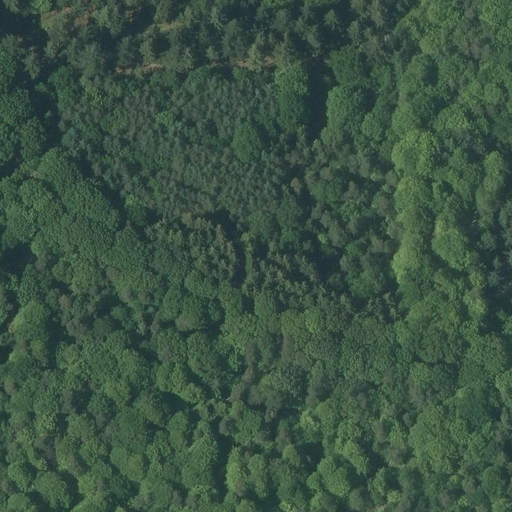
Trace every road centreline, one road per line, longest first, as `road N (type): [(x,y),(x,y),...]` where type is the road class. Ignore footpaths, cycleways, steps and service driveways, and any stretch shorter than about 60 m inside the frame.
road 1 (track): [(0,138),(83,240),(116,267),(209,317),(307,350),(462,374),(468,430)]
road 2 (track): [(511,61),(477,181),(462,374),(511,383)]
